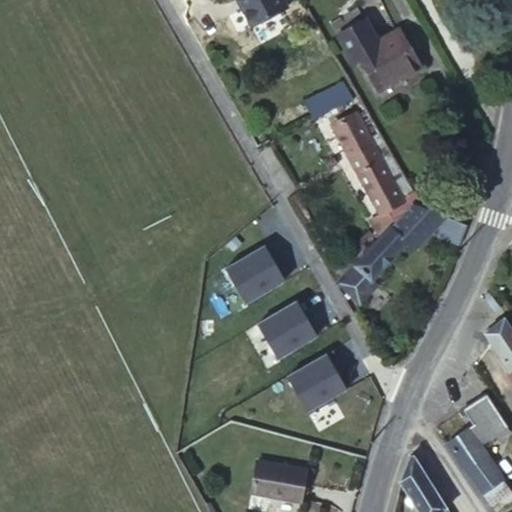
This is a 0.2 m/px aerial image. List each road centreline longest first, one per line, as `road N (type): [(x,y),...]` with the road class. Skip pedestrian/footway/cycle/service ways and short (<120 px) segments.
road 1 (residential): [(165,0),(402,411)]
road 2 (residential): [(402,411),(493,219),(500,187)]
